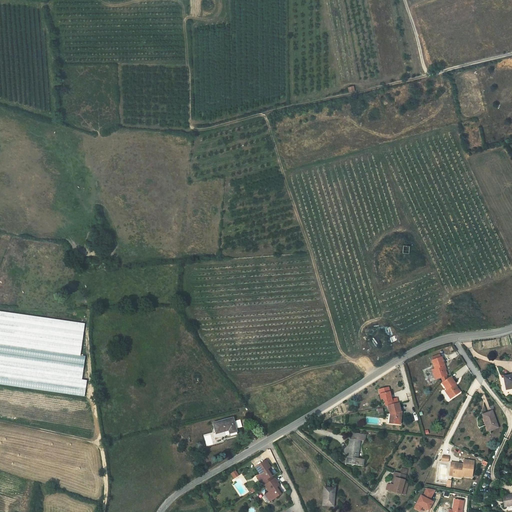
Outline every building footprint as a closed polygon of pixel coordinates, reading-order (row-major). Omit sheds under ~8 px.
[(436,370),(435,370),(438,378),(440,377),(446,375),(447,375),(444,367),(446,367),(443,359),(441,360),(439,355),(431,358),(432,360),(431,361),(432,364),(433,363),(436,370)] [(443,383),(447,390),(452,397),(459,392),(454,385),(456,384),(451,377),(447,380),(443,383)] [(390,414),(390,423),(400,425),(401,415),(400,414),(399,412),(401,411),(397,398),(392,400),(388,388),(380,390),(381,394),(380,394),(381,399),(384,398),(386,406),(388,405),(390,414)] [(485,424),(488,423),(490,430),(498,427),(492,411),(482,414),(485,424)] [(214,423),(217,433),(229,430),(229,433),(236,431),(233,418),(214,423)] [(350,456),(348,456),(347,462),(364,465),(365,458),(358,457),(361,440),(366,440),(366,433),(353,432),(352,438),(350,438),(349,446),(351,447),(350,456)] [(460,464),(460,463),(453,462),(452,467),(454,468),(454,473),(464,474),(464,475),(473,476),(475,460),(466,459),(465,465),(460,464)] [(262,481),(265,487),(275,480),(274,478),(273,479),(271,476),(273,475),(269,468),(264,460),(254,467),(259,475),(258,476),(262,481)] [(391,485),(389,491),(400,495),(405,481),(407,477),(395,473),(394,478),(396,479),(394,485),(392,485),(391,485)] [(268,492),(266,493),(271,500),(282,493),(277,486),(278,486),(275,480),(265,487),(268,492)] [(409,482),(405,481),(400,495),(404,496),(409,482)] [(331,506),(333,488),(322,487),(321,504),(331,506)] [(437,489),(428,488),(424,496),(422,495),(416,507),(421,510),(423,506),(430,510),(432,505),(431,504),(433,501),(431,500),(437,489)] [(511,505),(511,494),(503,496),(505,506),(511,505)] [(450,510),(449,511),(462,511),(463,511),(462,511),(465,501),(455,499),(453,510),(450,510)]
